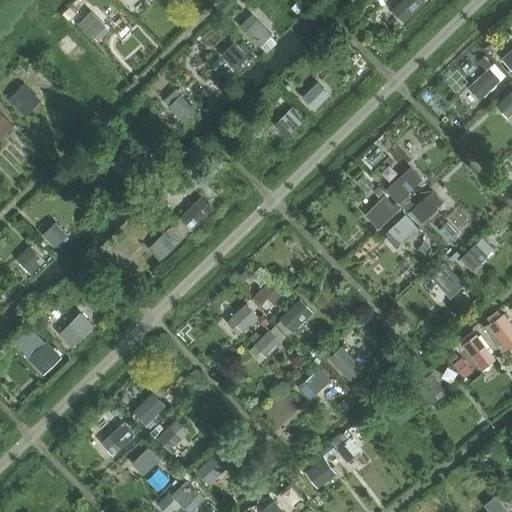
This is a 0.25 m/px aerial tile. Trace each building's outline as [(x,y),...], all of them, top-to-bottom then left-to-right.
[(44,0),(23,0),(32,11),(44,0)] [(400,0),(393,8),(407,22),(428,0),(400,0)] [(98,19),(86,4),(71,16),(84,31),(98,19)] [(271,29),(252,11),(242,21),(261,40),(271,29)] [(511,79),(511,54),(499,65),(511,80),(511,79)] [(459,91),(472,106),(507,76),(494,61),(459,91)] [(459,67),(448,78),(458,89),(470,79),(459,67)] [(304,94),(317,108),(333,92),(321,78),(304,94)] [(34,98),(14,79),(4,90),(24,108),(34,98)] [(185,119),(198,106),(177,86),(165,99),(185,119)] [(511,114),(511,97),(508,92),(494,104),(506,119),(511,114)] [(310,118),(297,103),(283,115),(295,130),(310,118)] [(0,132),(3,136),(17,122),(0,105),(0,132)] [(141,159),(122,141),(112,151),(131,170),(141,159)] [(410,183),(397,168),(383,180),(395,195),(410,183)] [(200,221),(188,206),(173,218),(186,233),(200,221)] [(69,231),(50,213),(40,223),(59,242),(69,231)] [(409,230),(396,214),(382,226),(394,241),(409,230)] [(176,244),(164,229),(149,241),(162,256),(176,244)] [(484,254),(471,238),(457,250),(469,265),(484,254)] [(28,279),(48,259),(33,244),(13,264),(28,279)] [(432,273),(452,295),(467,281),(447,259),(432,273)] [(275,297),(263,282),(248,294),(261,309),(275,297)] [(294,330),(317,310),(304,296),(281,315),(294,330)] [(228,318),(241,332),(262,314),(249,300),(228,318)] [(61,331),(76,346),(98,323),(83,309),(61,331)] [(506,350),(511,345),(511,317),(506,309),(487,323),(506,350)] [(268,354),(284,339),(273,326),(256,341),(268,354)] [(487,351),(474,336),(460,347),(472,363),(487,351)] [(354,355),(338,338),(323,351),(340,368),(354,355)] [(59,359),(46,344),(32,356),(44,371),(59,359)] [(312,396),(333,377),(321,365),(301,383),(312,396)] [(421,381),(433,400),(448,390),(435,372),(421,381)] [(155,410),(142,395),(128,407),(141,422),(155,410)] [(415,416),(399,399),(385,413),(401,430),(415,416)] [(159,436),(174,449),(193,430),(178,416),(159,436)] [(124,420),(104,440),(117,452),(137,433),(124,420)] [(351,459),(363,447),(349,432),(337,444),(351,459)] [(158,461),(145,446),(131,458),(143,473),(158,461)] [(210,482),(235,460),(223,447),(198,468),(210,482)] [(330,478),(317,463),(303,474),(316,490),(330,478)] [(197,496),(185,481),(170,493),(183,508),(197,496)] [(511,511),(511,504),(500,492),(486,505),(492,511),(511,511)]
